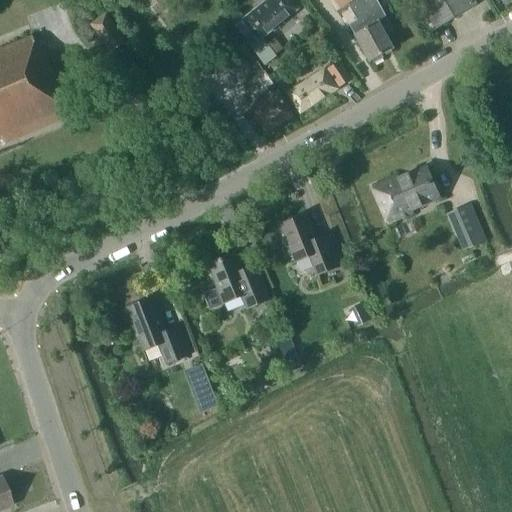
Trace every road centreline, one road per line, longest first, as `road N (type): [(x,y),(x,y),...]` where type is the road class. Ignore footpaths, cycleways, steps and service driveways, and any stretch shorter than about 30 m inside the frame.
road 1 (tertiary): [(21,314),(58,273),(511,34)]
road 2 (tertiary): [(77,511),(25,353),(21,314)]
